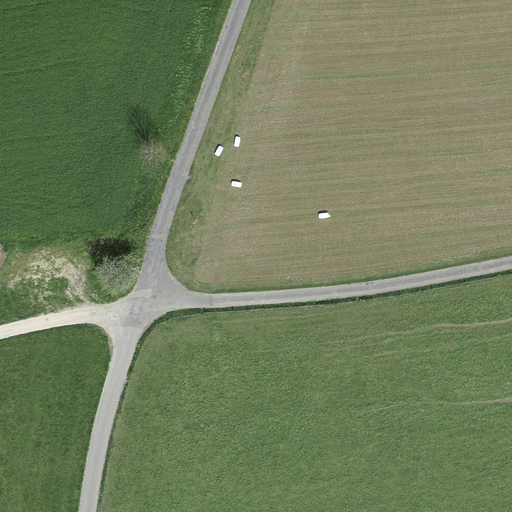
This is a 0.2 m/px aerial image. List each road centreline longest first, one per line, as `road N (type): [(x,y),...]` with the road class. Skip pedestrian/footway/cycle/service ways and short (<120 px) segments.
road 1 (track): [(88,511),(105,415),(169,200),(241,0)]
road 2 (track): [(0,333),(140,305),(361,287),(511,262)]
